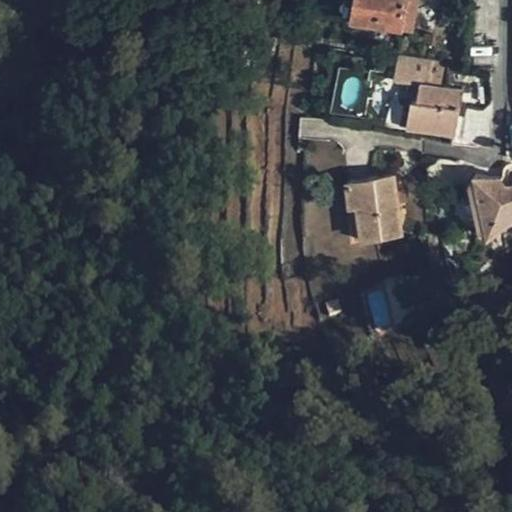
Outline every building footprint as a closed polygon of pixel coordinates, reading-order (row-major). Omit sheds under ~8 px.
[(345,0),(343,14),(353,16),(356,0),(345,0)] [(402,26),(406,0),(356,0),(353,16),(402,26)] [(416,0),(406,0),(402,26),(412,27),(416,0)] [(431,58),(398,53),(394,77),(407,80),(419,81),(417,97),(412,97),(407,124),(455,132),(462,88),(440,84),(444,61),(431,58)] [(400,122),(407,124),(412,97),(417,97),(419,81),(407,80),(400,122)] [(511,181),(507,177),(499,186),(494,182),(492,173),(472,171),(473,176),(469,181),(479,230),(485,232),(486,237),(511,219),(511,181)] [(348,179),(351,204),(358,204),(362,235),(402,231),(398,200),(396,188),(394,174),(348,179)] [(403,188),(396,188),(398,200),(405,200),(403,188)] [(354,237),(362,235),(358,204),(351,204),(354,237)] [(399,283),(385,285),(391,322),(405,320),(399,283)] [(380,288),(364,293),(376,329),(392,324),(380,288)]
